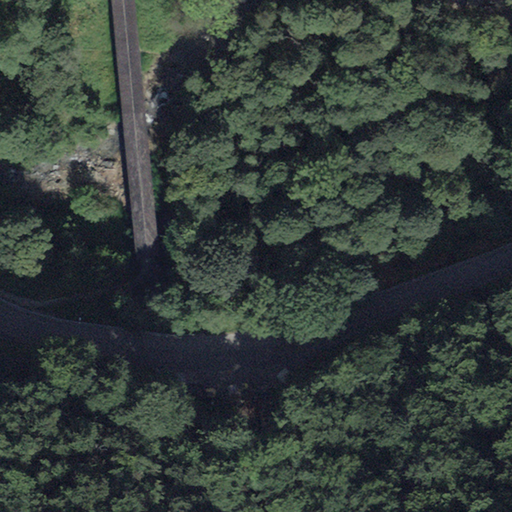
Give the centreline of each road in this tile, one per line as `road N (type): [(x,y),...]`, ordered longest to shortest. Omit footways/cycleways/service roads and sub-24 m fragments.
road 1 (tertiary): [(511,259),(235,349),(154,351),(0,319)]
road 2 (track): [(11,326),(36,310),(149,274),(125,0)]
